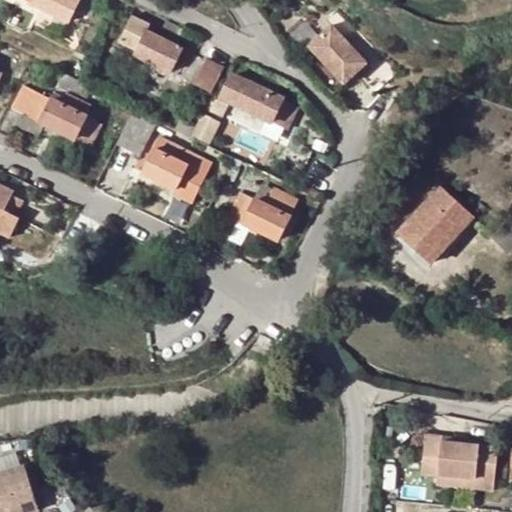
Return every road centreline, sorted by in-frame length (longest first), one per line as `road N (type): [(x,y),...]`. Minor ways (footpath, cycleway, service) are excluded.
road 1 (residential): [(0,154),(286,305)]
road 2 (residential): [(286,305),(330,220),(344,158),(328,111),(292,71)]
road 3 (residential): [(286,305),(314,330),(346,380),(355,434),(350,511)]
road 4 (residential): [(141,0),(292,71)]
